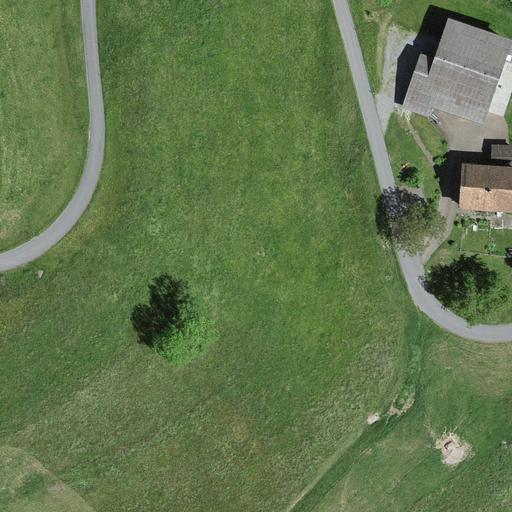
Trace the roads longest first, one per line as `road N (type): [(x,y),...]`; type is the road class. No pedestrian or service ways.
road 1 (unclassified): [(511,334),(484,340),(429,309),(401,246),(335,0)]
road 2 (unclassified): [(84,0),(95,140),(76,202),(37,242),(0,261)]
